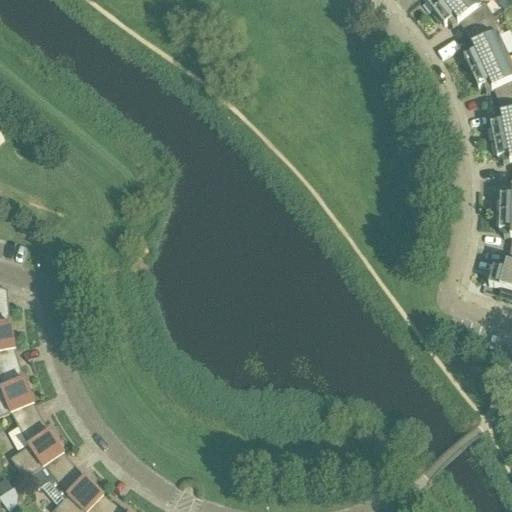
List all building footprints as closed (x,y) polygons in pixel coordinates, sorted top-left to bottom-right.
[(434,16),(453,0),(425,0),(423,2),(434,16)] [(466,38),(494,21),(485,6),(480,9),(473,0),(453,0),(434,16),(445,30),(448,27),(452,33),(459,27),(466,38)] [(471,77),(508,60),(498,38),(503,36),(494,21),(466,38),(473,49),(464,53),(467,59),(464,61),(471,77)] [(498,106),(511,101),(511,67),(508,60),(471,77),(479,93),(483,91),(485,98),(494,94),(498,106)] [(494,145),(511,141),(511,101),(498,106),(502,118),(493,120),(494,127),(490,128),(494,145)] [(511,172),(511,141),(494,145),(497,162),(501,162),(503,169),(511,167),(511,172)] [(500,217),(511,217),(511,191),(505,192),(504,199),(501,199),(500,217)] [(511,217),(500,217),(499,234),(503,234),(503,242),(511,241),(511,243),(510,255),(511,254),(511,217)] [(511,254),(510,255),(508,267),(499,265),(497,272),(494,271),(489,288),(503,292),(500,301),(511,304),(511,254)] [(0,355),(15,353),(11,328),(8,294),(0,291),(0,355)] [(0,421),(11,417),(34,408),(24,384),(15,353),(0,355),(0,390),(1,394),(0,394),(0,421)] [(43,472),(64,457),(50,436),(34,408),(11,417),(29,450),(11,463),(25,484),(30,481),(43,472)] [(91,511),(104,500),(85,482),(64,457),(43,472),(30,481),(38,494),(42,491),(58,510),(56,511),(91,511)] [(15,488),(2,494),(8,508),(22,502),(15,488)] [(119,511),(104,500),(91,511),(119,511)]
